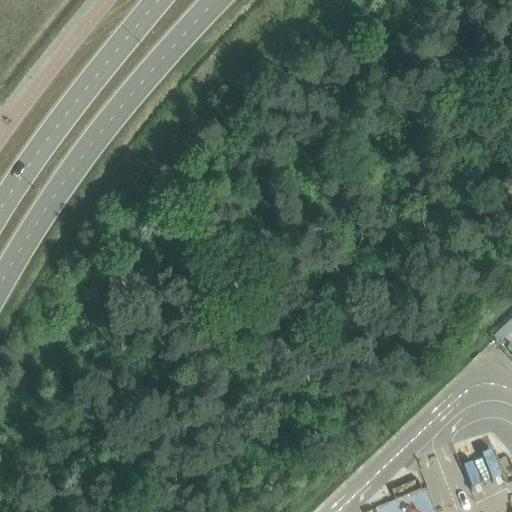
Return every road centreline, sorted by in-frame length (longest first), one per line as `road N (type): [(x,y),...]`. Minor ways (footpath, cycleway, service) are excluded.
road 1 (secondary): [(0,285),(90,147),(219,0)]
road 2 (secondary): [(157,0),(0,209)]
